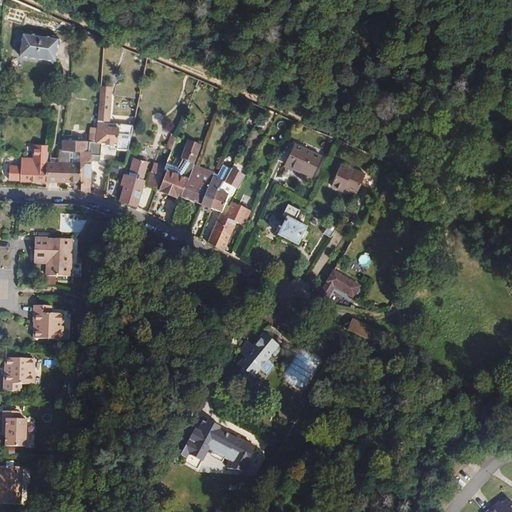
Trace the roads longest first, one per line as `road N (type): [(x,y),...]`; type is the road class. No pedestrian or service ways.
road 1 (track): [(469,204),(407,164),(38,0)]
road 2 (residential): [(0,193),(70,195),(128,213),(288,297)]
